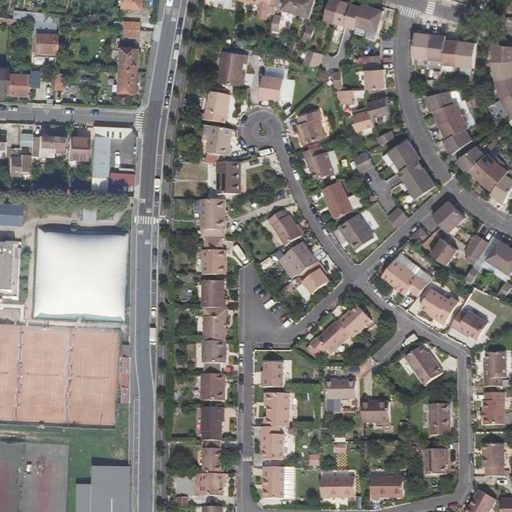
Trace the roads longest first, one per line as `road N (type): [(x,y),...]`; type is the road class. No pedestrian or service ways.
road 1 (residential): [(152,120),(145,511)]
road 2 (residential): [(243,511),(246,334),(290,334),(351,277)]
road 3 (residential): [(406,328),(459,355),(462,482),(452,500),(394,511)]
road 4 (residential): [(407,1),(399,48),(403,96),(420,144),(448,185)]
road 5 (residential): [(264,130),(309,225),(351,277)]
road 6 (residential): [(152,120),(0,113)]
road 7 (residential): [(351,277),(448,185)]
road 8 (residential): [(173,0),(152,120)]
